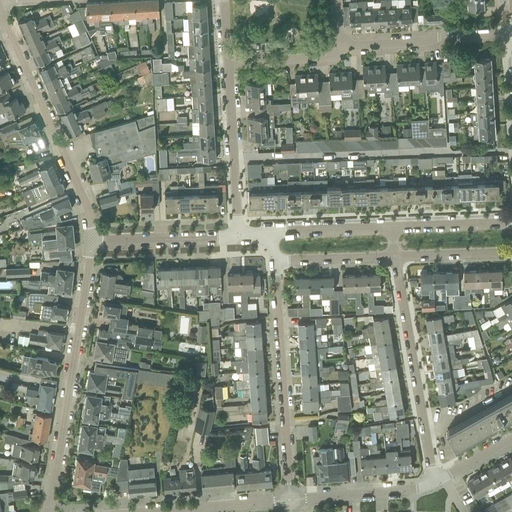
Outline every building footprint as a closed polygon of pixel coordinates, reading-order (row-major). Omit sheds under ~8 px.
[(134,0),(122,1),(123,24),(128,23),(128,20),(127,16),(135,16),(134,0)] [(148,31),(145,0),(134,0),(135,16),(142,15),(143,31),(148,31)] [(159,14),(159,9),(158,0),(145,0),(148,31),(149,31),(149,32),(154,32),(154,22),(152,22),(151,15),(159,14)] [(200,4),(199,0),(191,1),(192,11),(187,12),(187,18),(206,17),(206,12),(206,4),(200,4)] [(387,26),(385,0),(380,0),(381,2),(373,2),(374,8),(375,26),(387,26)] [(399,25),(398,7),(391,7),(390,0),(387,0),(385,0),(387,26),(399,25)] [(417,5),(410,6),(409,0),(404,0),(405,6),(398,7),(399,25),(411,24),(411,21),(418,21),(418,15),(417,5)] [(466,0),(467,9),(458,9),(458,21),(468,21),(467,9),(484,8),(483,0),(466,0)] [(123,24),(122,1),(110,2),(111,17),(118,17),(118,24),(123,24)] [(363,27),(361,1),(356,2),(349,2),(350,28),(363,27)] [(366,1),(361,2),(363,27),(375,26),(374,8),(370,9),(366,9),(366,1)] [(99,25),(98,2),(86,3),(86,13),(87,19),(94,18),(94,25),(99,25)] [(111,17),(110,2),(98,2),(99,25),(100,33),(105,33),(103,25),(104,25),(104,24),(111,23),(111,17)] [(173,19),(172,2),(164,2),(165,19),(170,19),(173,19)] [(78,10),(69,14),(73,23),(74,23),(82,19),(78,10)] [(423,23),(446,22),(445,12),(423,12),(423,23)] [(26,19),(18,22),(22,33),(52,20),(50,15),(35,22),(32,16),(26,19)] [(207,22),(206,17),(187,18),(188,31),(208,30),(207,22)] [(82,19),(74,23),(79,33),(87,30),(82,19)] [(54,25),(54,24),(52,20),(22,33),(27,44),(42,37),(39,32),(54,25)] [(208,38),(208,30),(188,31),(189,45),(194,44),(194,43),(208,43),(208,38)] [(91,43),(86,31),(76,35),(81,47),(91,43)] [(32,55),(57,43),(61,42),(59,37),(55,38),(44,43),(42,37),(27,44),(32,55)] [(57,43),(32,55),(37,66),(46,62),(52,59),(57,57),(54,51),(59,48),(57,43)] [(208,48),(208,43),(194,43),(194,44),(189,45),(188,45),(188,57),(209,56),(209,48),(208,48)] [(95,57),(90,46),(83,49),(88,60),(95,57)] [(210,64),(209,56),(188,57),(189,70),(210,69),(209,64),(210,64)] [(161,58),(153,58),(153,71),(171,70),(171,62),(161,63),(161,58)] [(471,60),(471,64),(471,66),(474,66),(475,74),(473,74),(473,75),(490,74),(490,72),(491,72),(491,68),(490,68),(490,59),(491,59),(491,58),(471,60)] [(101,67),(116,60),(116,59),(108,60),(100,60),(101,63),(99,64),(101,67)] [(141,75),(150,71),(145,61),(137,65),(141,75)] [(442,62),(442,69),(442,77),(455,76),(454,71),(450,72),(449,61),(442,62)] [(68,69),(73,67),(70,62),(56,69),(53,63),(48,65),(38,69),(43,80),(68,69)] [(443,81),(442,77),(442,69),(436,69),(436,62),(424,63),(424,66),(425,73),(426,84),(426,92),(438,91),(440,93),(440,95),(444,95),(443,88),(443,81)] [(110,63),(101,67),(103,74),(108,72),(110,76),(115,74),(110,63)] [(426,84),(425,73),(424,66),(419,66),(419,63),(407,64),(408,83),(414,82),(414,83),(414,84),(415,85),(416,85),(417,86),(418,86),(419,92),(426,92),(426,84)] [(408,83),(407,64),(396,64),(397,74),(397,86),(392,86),(392,94),(398,94),(398,91),(409,90),(408,83)] [(60,79),(71,74),(80,70),(78,65),(75,66),(73,68),(73,67),(68,69),(43,80),(48,91),(63,84),(60,79)] [(386,86),(385,75),(385,65),(373,66),(375,85),(375,92),(384,92),(384,97),(392,96),(392,94),(392,86),(386,86)] [(375,85),(373,66),(362,66),(363,88),(369,88),(369,92),(375,92),(375,85)] [(184,70),(183,70),(183,77),(190,77),(190,83),(211,82),(210,74),(210,69),(189,70),(184,70)] [(8,71),(2,74),(0,74),(0,89),(14,83),(8,71)] [(341,99),(340,72),(328,73),(330,95),(324,95),(325,104),(331,103),(331,99),(341,99)] [(351,72),(340,72),(341,99),(342,108),(345,107),(353,107),(359,107),(359,104),(359,102),(358,98),(358,93),(352,93),(352,91),(352,82),(351,79),(351,72)] [(162,73),(153,73),(153,85),(162,85),(162,73)] [(307,102),(306,74),(294,75),(296,94),(290,94),(291,106),(298,105),(298,102),(307,102)] [(318,95),(318,84),(317,74),(306,74),(307,102),(318,101),(318,104),(325,104),(324,95),(318,95)] [(491,81),(490,74),(473,75),(473,80),(475,79),(475,87),(492,86),(492,85),(492,81),(491,81)] [(211,90),(211,82),(190,83),(191,96),(197,95),(211,94),(211,90)] [(265,94),(264,83),(245,84),(246,95),(265,94)] [(78,90),(82,89),(80,84),(71,87),(65,90),(63,84),(48,91),(53,102),(78,90)] [(70,100),(80,95),(89,91),(87,86),(82,89),(78,90),(53,102),(58,113),(67,109),(72,106),(70,100)] [(492,91),(492,86),(475,87),(476,95),(474,95),(474,100),(492,99),(491,91),(492,91)] [(447,102),(452,102),(456,101),(456,97),(452,97),(451,89),(446,89),(447,102)] [(8,92),(0,95),(0,112),(5,110),(8,118),(16,114),(26,110),(22,102),(19,103),(16,98),(12,100),(8,92)] [(211,100),(211,94),(197,95),(191,96),(192,109),(198,108),(212,107),(212,99),(211,100)] [(279,104),(273,104),(270,104),(270,99),(265,99),(265,94),(246,95),(246,106),(257,106),(257,112),(279,110),(279,104)] [(167,111),(166,97),(162,97),(156,98),(157,111),(167,111)] [(492,106),(492,99),(474,100),(474,105),(476,105),(477,113),(494,111),(493,106),(492,106)] [(90,108),(92,113),(103,108),(108,106),(105,100),(90,108)] [(213,116),(212,107),(198,108),(199,121),(213,120),(212,116),(213,116)] [(63,125),(89,114),(86,109),(76,113),(73,108),(68,110),(58,114),(63,125)] [(105,113),(103,108),(92,113),(94,118),(105,113)] [(269,117),(273,117),(273,115),(280,115),(279,110),(257,112),(257,117),(247,118),(248,129),(267,128),(266,122),(270,122),(269,117)] [(494,117),(494,111),(477,113),(477,120),(475,120),(476,125),(494,124),(493,117),(494,117)] [(83,130),(81,124),(80,124),(91,119),(89,114),(63,125),(68,136),(83,130)] [(156,151),(155,136),(154,124),(153,114),(105,128),(95,131),(89,133),(89,134),(90,134),(90,136),(91,140),(93,144),(95,148),(95,150),(97,154),(97,158),(97,160),(120,153),(121,158),(123,157),(124,160),(126,160),(156,151)] [(429,136),(428,129),(428,119),(411,120),(412,137),(416,137),(424,136),(429,136)] [(213,125),(213,120),(199,121),(199,134),(214,133),(213,125)] [(15,128),(13,122),(3,126),(6,132),(15,128)] [(34,122),(25,126),(9,133),(16,149),(32,142),(36,151),(39,152),(44,149),(46,147),(41,137),(39,136),(39,134),(40,134),(34,122)] [(476,125),(473,125),(473,138),(478,138),(495,137),(495,132),(494,132),(494,124),(476,125)] [(391,135),(390,125),(381,126),(382,136),(391,135)] [(366,139),(372,138),(378,138),(377,126),(368,126),(368,130),(365,130),(366,139)] [(267,128),(248,129),(248,140),(256,140),(260,140),(260,145),(256,145),(256,146),(275,144),(275,138),(272,138),(272,134),(272,127),(267,128)] [(429,128),(429,129),(428,129),(429,136),(433,136),(446,136),(446,127),(429,128)] [(347,139),(356,139),(361,139),(361,129),(344,129),(344,139),(347,139)] [(214,142),(214,133),(199,134),(200,141),(188,142),(183,142),(184,148),(214,146),(214,142)] [(424,136),(416,137),(416,139),(421,144),(420,144),(423,146),(423,147),(426,147),(429,143),(424,139),(424,136)] [(429,136),(424,136),(424,139),(429,143),(432,146),(435,146),(438,143),(433,139),(433,136),(429,136)] [(446,136),(433,136),(433,139),(438,143),(441,145),(441,146),(444,146),(447,142),(446,136)] [(398,137),(381,138),(388,145),(390,147),(390,148),(393,148),(396,145),(398,144),(398,137)] [(398,147),(398,148),(409,147),(412,144),(407,139),(407,137),(403,137),(398,137),(398,144),(398,147)] [(412,137),(407,137),(407,139),(412,144),(414,146),(414,147),(417,147),(420,144),(421,144),(416,139),(416,137),(412,137)] [(366,139),(364,139),(371,145),(371,146),(374,148),(377,148),(379,145),(372,139),(372,138),(366,139)] [(378,138),(372,138),(372,139),(379,145),(382,148),(385,148),(388,145),(381,138),(378,138)] [(344,139),(339,140),(346,146),(349,149),(352,149),(355,146),(347,139),(344,139)] [(356,139),(347,139),(355,146),(357,148),(357,149),(360,149),(363,146),(356,139)] [(361,139),(356,139),(363,146),(366,148),(366,149),(369,149),(371,146),(371,145),(364,139),(361,139)] [(322,140),(313,141),(319,147),(321,150),(325,150),(328,147),(322,140)] [(330,140),(322,140),(328,147),(331,149),(331,150),(334,150),(337,147),(330,140)] [(339,140),(330,140),(337,147),(340,149),(340,150),(343,150),(346,146),(339,140)] [(304,141),(295,141),(296,151),(306,151),(310,148),(310,147),(304,141)] [(313,141),(304,141),(310,147),(310,148),(312,150),(312,151),(315,151),(319,147),(313,141)] [(293,144),(292,144),(287,144),(285,144),(280,144),(281,152),(294,151),(293,144)] [(215,151),(214,146),(184,148),(176,148),(177,156),(196,154),(197,160),(201,160),(205,160),(215,159),(215,151)] [(127,164),(126,160),(124,160),(123,157),(121,158),(120,153),(97,160),(89,162),(94,179),(105,176),(106,181),(118,180),(118,183),(120,183),(119,178),(120,178),(120,177),(120,176),(120,174),(120,173),(120,172),(120,171),(120,170),(121,169),(121,168),(122,168),(123,167),(123,166),(124,166),(125,165),(126,165),(127,164)] [(432,168),(431,157),(418,158),(418,163),(418,168),(432,168)] [(444,157),(436,157),(436,166),(444,165),(444,162),(444,157)] [(365,160),(352,160),(352,166),(353,169),(366,168),(366,165),(365,160)] [(329,161),(326,161),(326,167),(326,170),(339,170),(339,166),(339,161),(329,161)] [(300,162),(287,163),(287,169),(287,174),(300,174),(300,170),(300,162)] [(313,162),(300,162),(300,170),(313,170),(313,167),(313,162)] [(61,179),(54,163),(45,167),(17,179),(20,184),(40,175),(44,182),(52,179),(54,183),(61,179)] [(261,174),(260,164),(247,164),(247,174),(261,174)] [(169,174),(177,173),(177,168),(157,169),(157,179),(158,179),(158,180),(169,179),(169,174)] [(472,197),(471,174),(466,175),(466,181),(458,182),(459,197),(472,197)] [(485,196),(484,181),(479,181),(478,175),(472,176),(472,174),(471,174),(472,197),(485,196)] [(446,198),(445,182),(445,175),(432,175),(432,183),(433,198),(446,198)] [(274,188),(274,183),(267,183),(267,177),(261,177),(261,184),(262,205),(275,204),(274,188)] [(204,191),(204,178),(198,179),(198,186),(191,187),(191,191),(191,207),(204,207),(204,191)] [(406,199),(406,184),(398,184),(398,178),(392,179),(393,200),(406,199)] [(37,202),(66,189),(61,179),(54,183),(52,179),(44,182),(44,183),(31,188),(37,202)] [(159,204),(159,194),(158,182),(158,180),(158,179),(157,179),(152,179),(152,183),(152,191),(149,191),(149,194),(140,194),(140,211),(153,210),(153,205),(159,204)] [(367,201),(366,179),(366,180),(353,181),(353,185),(354,201),(367,201)] [(380,200),(379,185),(374,185),(373,179),(366,179),(367,201),(380,200)] [(393,200),(392,179),(385,179),(385,184),(379,185),(380,200),(393,200)] [(125,195),(136,192),(133,181),(126,181),(120,183),(118,183),(118,180),(106,181),(109,192),(109,193),(99,196),(102,207),(119,202),(119,203),(126,201),(125,195)] [(354,201),(353,185),(347,186),(347,180),(340,180),(340,186),(341,202),(354,201)] [(504,180),(498,180),(497,180),(484,181),(485,196),(498,196),(498,198),(499,198),(498,189),(505,189),(505,180),(504,180)] [(314,203),(314,181),(308,181),(309,187),(301,187),(301,203),(314,203)] [(327,202),(327,186),(322,187),(321,182),(314,182),(314,181),(314,203),(327,202)] [(335,186),(327,186),(327,202),(341,202),(340,186),(340,181),(335,181),(335,186)] [(262,205),(261,184),(257,185),(257,182),(248,182),(248,207),(249,207),(249,205),(262,205)] [(459,197),(458,182),(445,182),(446,198),(459,197)] [(288,204),(287,184),(274,185),(274,183),(274,188),(275,204),(288,204)] [(419,199),(419,183),(406,184),(406,199),(419,199)] [(433,198),(432,183),(419,183),(419,199),(433,198)] [(217,184),(204,185),(204,191),(204,207),(217,206),(217,208),(218,208),(218,203),(225,203),(225,204),(226,204),(225,190),(217,190),(217,184)] [(301,203),(301,187),(293,188),(293,184),(287,184),(288,204),(301,203)] [(191,207),(191,191),(190,191),(185,192),(185,185),(177,186),(178,192),(178,208),(191,207)] [(178,192),(177,186),(170,186),(170,192),(165,192),(164,192),(165,210),(166,210),(166,208),(178,208),(178,192)] [(42,220),(63,211),(72,208),(67,195),(51,201),(45,204),(47,209),(39,213),(20,221),(24,229),(45,226),(42,220)] [(72,224),(62,225),(56,225),(56,230),(41,232),(42,238),(73,235),(72,224)] [(73,235),(42,238),(42,247),(50,246),(50,248),(49,249),(50,259),(59,258),(59,261),(64,260),(71,260),(70,248),(69,248),(69,246),(74,246),(73,235)] [(221,293),(221,276),(220,266),(207,267),(208,281),(208,286),(216,286),(217,294),(221,293)] [(30,275),(29,267),(5,268),(6,277),(30,275)] [(196,281),(195,267),(183,268),(183,282),(184,288),(192,288),(192,295),(196,294),(196,281)] [(208,281),(207,267),(195,267),(196,281),(196,294),(209,294),(208,286),(208,281)] [(71,281),(73,270),(57,268),(56,273),(41,271),(40,277),(71,281)] [(158,283),(157,283),(157,289),(167,289),(167,295),(168,306),(172,306),(172,295),(171,282),(170,268),(158,269),(158,273),(158,283)] [(183,282),(183,268),(170,268),(171,282),(180,282),(180,286),(179,286),(180,303),(184,304),(184,295),(184,288),(183,282)] [(489,284),(489,270),(476,271),(477,285),(476,285),(477,298),(482,298),(481,289),(480,289),(479,285),(489,284)] [(501,270),(489,270),(489,284),(489,298),(490,307),(502,300),(498,295),(494,298),(494,289),(502,289),(501,270)] [(120,275),(116,274),(117,274),(101,271),(99,282),(131,287),(132,282),(122,280),(122,277),(120,275)] [(459,298),(458,281),(458,271),(445,272),(445,286),(446,286),(455,286),(455,290),(454,290),(454,309),(462,309),(461,298),(459,298)] [(470,285),(476,285),(477,285),(476,271),(463,271),(464,298),(461,298),(462,309),(469,308),(469,292),(471,292),(470,285)] [(154,291),(154,273),(145,272),(141,289),(146,289),(146,290),(153,291),(154,291)] [(434,300),(433,286),(433,272),(420,273),(421,294),(429,294),(429,299),(421,300),(421,311),(434,310),(434,300)] [(445,286),(445,272),(433,272),(433,286),(443,286),(443,290),(441,290),(441,299),(446,299),(446,286),(445,286)] [(240,288),(240,273),(227,274),(228,301),(233,301),(233,295),(240,294),(240,288)] [(253,276),(253,273),(240,273),(240,288),(240,294),(241,301),(242,317),(257,317),(256,308),(247,309),(247,295),(260,295),(260,276),(253,276)] [(380,274),(367,275),(367,289),(368,313),(383,312),(382,305),(373,305),(372,296),(373,296),(373,289),(380,289),(380,274)] [(355,289),(355,275),(342,276),(342,290),(338,290),(338,303),(339,303),(348,303),(347,298),(355,297),(355,289)] [(358,289),(367,289),(367,275),(355,275),(355,289),(355,297),(355,302),(356,314),(363,313),(363,306),(360,302),(360,293),(358,293),(358,289)] [(338,303),(338,290),(334,290),(333,276),(320,277),(321,291),(321,299),(329,299),(330,314),(339,314),(339,303),(338,303)] [(70,292),(71,281),(40,277),(40,279),(29,280),(28,287),(40,288),(41,283),(55,285),(54,290),(60,291),(70,292)] [(309,304),(309,291),(308,277),(295,277),(296,292),(302,291),(303,307),(297,307),(297,315),(310,315),(309,307),(309,304)] [(321,291),(320,277),(308,277),(309,291),(318,291),(318,294),(317,294),(317,304),(322,304),(321,299),(321,291)] [(130,293),(131,287),(99,282),(98,293),(113,296),(114,290),(130,293)] [(152,297),(153,291),(146,290),(146,289),(141,289),(140,295),(152,297)] [(57,295),(49,294),(29,293),(27,305),(33,307),(33,309),(34,311),(41,312),(40,318),(47,319),(56,320),(57,317),(65,319),(67,305),(55,303),(57,295)] [(499,321),(511,313),(511,298),(500,305),(504,313),(497,317),(499,321)] [(104,302),(102,315),(111,317),(110,319),(108,330),(115,332),(116,331),(126,332),(137,333),(137,335),(152,337),(154,326),(138,323),(131,322),(127,322),(128,316),(125,315),(127,306),(121,305),(114,304),(104,302)] [(225,308),(225,307),(220,308),(220,302),(209,302),(209,309),(210,320),(219,319),(225,319),(225,308)] [(234,308),(225,308),(225,319),(234,318),(234,308)] [(210,320),(209,309),(204,309),(204,312),(197,313),(197,321),(208,320),(210,320)] [(475,323),(472,311),(463,311),(467,325),(475,323)] [(511,313),(499,321),(495,323),(498,328),(499,328),(508,323),(511,328),(511,327),(511,313)] [(454,320),(453,318),(453,314),(436,317),(426,318),(428,331),(442,328),(441,322),(454,320)] [(387,316),(377,318),(373,318),(374,325),(367,326),(367,328),(361,329),(362,333),(389,329),(387,316)] [(354,317),(344,318),(345,328),(355,326),(354,317)] [(316,326),(326,326),(325,318),(319,318),(309,318),(309,322),(298,323),(299,335),(313,334),(313,329),(316,329),(316,326)] [(261,333),(260,321),(250,321),(238,322),(239,330),(233,331),(233,335),(261,333)] [(430,343),(457,338),(456,333),(443,335),(442,328),(428,331),(430,343)] [(64,333),(54,332),(47,331),(39,329),(38,334),(29,333),(28,342),(45,345),(44,348),(45,349),(49,350),(51,349),(52,346),(62,347),(64,333)] [(98,329),(95,345),(101,346),(102,341),(108,342),(109,338),(118,340),(117,343),(118,343),(126,345),(127,340),(134,342),(134,345),(150,348),(152,337),(137,335),(137,333),(126,332),(116,331),(115,332),(108,330),(98,329)] [(391,341),(389,329),(362,333),(362,334),(359,335),(359,334),(346,336),(348,347),(352,346),(351,339),(369,336),(370,344),(391,341)] [(481,331),(484,340),(489,337),(485,329),(481,331)] [(261,346),(261,333),(233,335),(234,339),(240,339),(240,347),(261,346)] [(321,340),(313,340),(313,334),(299,335),(300,348),(327,346),(326,342),(321,342),(321,340)] [(482,346),(479,335),(473,335),(475,348),(482,346)] [(95,345),(93,356),(103,358),(116,360),(125,361),(127,346),(126,345),(118,343),(117,343),(118,340),(109,338),(108,342),(102,341),(101,346),(95,345)] [(461,342),(461,338),(457,338),(430,343),(432,355),(454,351),(453,344),(461,342)] [(393,353),(391,341),(370,344),(371,352),(365,353),(366,358),(393,353)] [(262,358),(261,346),(240,347),(241,355),(235,355),(235,360),(262,358)] [(318,351),(327,350),(327,346),(300,348),(300,360),(315,359),(314,350),(318,349),(318,351)] [(453,358),(447,359),(446,353),(454,352),(454,351),(432,355),(434,367),(461,363),(469,362),(468,357),(460,358),(453,360),(453,358)] [(395,365),(393,353),(366,358),(367,362),(367,364),(374,363),(375,369),(395,365)] [(53,361),(48,360),(48,359),(30,356),(28,365),(22,363),(20,371),(31,373),(31,370),(43,372),(43,374),(49,375),(49,371),(54,372),(56,362),(53,362),(53,361)] [(262,358),(235,360),(230,360),(231,365),(242,364),(242,372),(263,370),(262,358)] [(315,369),(315,359),(300,360),(301,373),(328,371),(328,366),(319,367),(319,369),(315,369)] [(486,359),(481,360),(484,372),(487,372),(490,371),(486,359)] [(199,361),(197,374),(205,375),(206,362),(199,361)] [(220,361),(214,362),(210,362),(211,374),(221,373),(220,361)] [(89,370),(87,387),(95,388),(96,393),(102,394),(104,390),(119,392),(120,385),(115,384),(117,376),(125,377),(122,397),(132,398),(136,382),(138,369),(123,367),(105,364),(95,362),(94,371),(89,370)] [(462,367),(461,363),(434,367),(436,380),(450,377),(449,372),(456,371),(455,368),(462,367)] [(397,377),(395,365),(375,369),(376,377),(370,378),(370,382),(397,377)] [(138,369),(136,382),(179,388),(181,375),(138,369)] [(264,383),(263,370),(242,372),(243,380),(233,380),(234,385),(264,383)] [(338,380),(349,379),(348,370),(338,371),(338,380)] [(319,376),(329,375),(328,371),(301,373),(302,385),(316,384),(316,374),(319,374),(319,376)] [(450,377),(436,380),(438,392),(465,387),(480,385),(493,383),(490,371),(487,372),(488,378),(464,382),(464,383),(455,384),(455,386),(452,387),(450,377)] [(397,377),(370,382),(371,386),(371,388),(384,386),(385,392),(399,390),(397,377)] [(12,382),(10,388),(25,392),(53,397),(55,385),(40,383),(39,388),(26,386),(12,382)] [(265,395),(264,383),(234,385),(234,389),(242,389),(243,396),(251,396),(265,395)] [(339,383),(340,395),(349,394),(348,383),(339,383)] [(316,384),(302,385),(303,397),(330,396),(330,391),(324,391),(324,384),(316,385),(316,384)] [(454,402),(453,392),(456,392),(457,393),(466,392),(467,397),(476,393),(481,388),(480,385),(438,392),(440,404),(454,402)] [(401,402),(399,390),(385,392),(386,398),(379,399),(379,401),(374,402),(375,406),(401,402)] [(25,393),(22,395),(24,398),(24,399),(25,399),(29,405),(30,405),(31,405),(34,403),(36,405),(36,406),(42,407),(51,409),(53,397),(25,392),(25,393)] [(101,402),(102,396),(97,395),(87,394),(85,406),(110,410),(111,403),(101,402)] [(351,410),(349,394),(340,395),(334,395),(330,396),(303,397),(304,410),(318,409),(318,402),(331,401),(337,399),(338,411),(351,410)] [(266,407),(265,395),(251,396),(251,406),(248,406),(248,404),(238,405),(221,406),(221,398),(217,398),(217,411),(266,407)] [(511,417),(511,416),(511,396),(502,402),(511,417)] [(359,401),(358,397),(353,398),(354,409),(360,409),(360,407),(365,407),(364,400),(359,401)] [(404,415),(401,402),(375,406),(366,408),(367,413),(375,411),(381,410),(382,418),(404,415)] [(504,421),(511,417),(502,402),(446,433),(455,449),(497,425),(496,423),(503,419),(504,421)] [(119,406),(118,412),(123,412),(130,413),(131,406),(125,405),(125,407),(119,406)] [(109,417),(110,410),(85,406),(83,419),(93,421),(98,421),(99,416),(109,417)] [(209,433),(215,410),(199,407),(194,429),(209,433)] [(217,411),(215,418),(229,417),(229,415),(252,413),(252,421),(256,421),(266,420),(266,407),(217,411)] [(48,428),(50,415),(33,412),(32,417),(35,417),(34,425),(48,428)] [(18,416),(16,428),(23,429),(25,417),(18,416)] [(8,426),(16,427),(17,419),(9,417),(8,426)] [(411,468),(410,453),(410,449),(402,450),(400,437),(409,436),(407,423),(405,423),(405,420),(396,422),(395,423),(395,427),(397,451),(399,469),(411,468)] [(97,425),(92,425),(82,423),(80,436),(105,440),(107,433),(96,431),(97,425)] [(46,440),(48,428),(34,425),(32,433),(29,432),(28,437),(36,439),(46,440)] [(316,425),(308,426),(309,439),(317,439),(316,425)] [(380,425),(370,426),(371,433),(381,432),(380,425)] [(252,426),(242,427),(241,430),(242,430),(240,436),(240,435),(239,439),(249,438),(252,426)] [(371,434),(371,433),(370,426),(359,427),(358,435),(371,434)] [(267,427),(257,428),(255,428),(256,436),(268,435),(267,427)] [(39,447),(29,446),(18,444),(19,437),(5,433),(3,442),(14,444),(13,447),(14,447),(13,455),(18,456),(37,459),(39,447)] [(264,470),(263,458),(262,444),(268,443),(268,435),(256,436),(258,459),(260,485),(272,484),(271,469),(264,470)] [(104,447),(105,440),(80,436),(78,449),(88,450),(93,451),(94,445),(104,447)] [(374,471),(372,450),(371,436),(368,437),(369,440),(367,440),(368,448),(360,448),(359,440),(353,441),(354,457),(360,456),(361,472),(374,471)] [(396,441),(384,442),(385,456),(386,470),(399,469),(397,451),(396,441)] [(338,448),(336,448),(338,478),(350,477),(349,475),(355,474),(354,457),(348,458),(348,460),(344,460),(343,447),(338,448)] [(338,478),(336,448),(325,449),(328,479),(338,478)] [(319,455),(313,456),(313,463),(315,463),(317,480),(328,479),(325,449),(319,449),(319,455)] [(386,470),(385,456),(380,456),(380,449),(372,450),(374,471),(386,470)] [(247,471),(246,460),(246,455),(240,456),(242,472),(235,473),(235,477),(236,487),(248,486),(247,471)] [(107,466),(97,464),(94,463),(94,459),(78,456),(75,470),(92,473),(95,474),(105,476),(107,466)] [(233,477),(233,471),(235,470),(234,456),(225,457),(225,466),(200,469),(201,481),(202,491),(234,487),(233,477)] [(511,476),(511,461),(510,457),(499,463),(508,479),(511,476)] [(128,479),(127,458),(120,459),(116,480),(128,479)] [(260,485),(258,459),(253,459),(252,459),(253,471),(247,471),(248,486),(260,485)] [(36,477),(37,469),(35,469),(36,465),(14,461),(12,473),(34,477),(34,476),(36,477)] [(508,479),(499,463),(489,469),(497,485),(504,481),(506,486),(511,483),(508,479)] [(196,491),(195,481),(194,467),(178,469),(179,476),(163,477),(165,494),(196,491)] [(497,485),(489,469),(478,475),(487,491),(497,485)] [(94,481),(95,474),(92,473),(75,470),(73,483),(84,484),(83,488),(99,491),(100,482),(94,481)] [(487,491),(478,475),(467,481),(476,497),(487,491)] [(156,495),(155,485),(155,479),(128,481),(128,487),(129,497),(156,495)] [(27,496),(26,489),(12,491),(13,498),(27,496)] [(9,511),(6,492),(0,492),(0,511),(1,511),(9,511)] [(501,511),(510,507),(504,497),(494,503),(498,511),(501,511)] [(498,511),(494,503),(483,509),(484,511),(498,511)]
